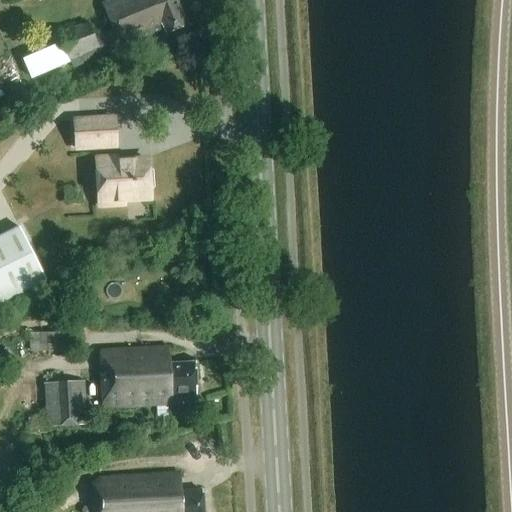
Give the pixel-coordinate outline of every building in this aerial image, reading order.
[(61,39),(68,61),(71,68),(161,34),(162,35),(166,33),(187,25),(175,0),(109,0),(101,4),(113,31),(95,37),(90,23),(74,29),(73,24),(57,30),(61,39)] [(75,121),(76,149),(116,147),(115,119),(75,121)] [(96,160),(99,203),(151,200),(148,161),(117,163),(117,159),(96,160)] [(0,237),(0,304),(46,282),(20,228),(0,237)] [(75,353),(74,333),(30,334),(30,353),(75,353)] [(182,401),(197,401),(194,361),(170,364),(170,349),(100,352),(104,408),(183,404),(182,401)] [(87,382),(44,384),(46,417),(38,417),(39,428),(89,426),(87,382)] [(168,418),(157,418),(158,429),(168,429),(168,418)] [(93,511),(204,511),(203,491),(180,493),(179,475),(101,480),(92,488),(93,511)]
